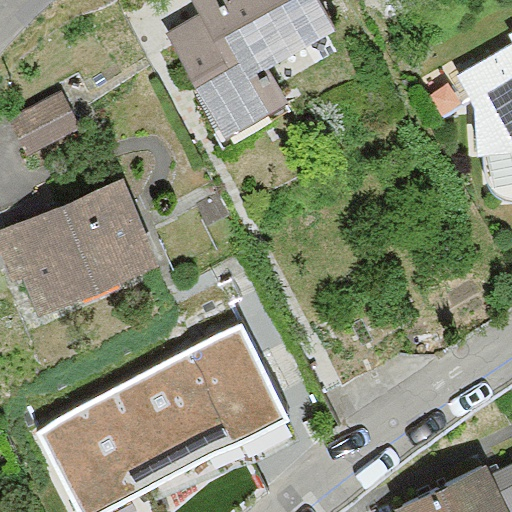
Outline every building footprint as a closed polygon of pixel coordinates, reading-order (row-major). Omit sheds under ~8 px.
[(329,0),(227,0),(166,38),(238,152),(291,118),(270,85),(351,34),(329,0)] [(511,46),(454,86),(511,171),(511,46)] [(127,179),(0,241),(0,248),(45,338),(175,274),(127,179)] [(241,320),(34,425),(83,511),(86,511),(286,407),(241,320)] [(0,421),(0,458),(12,454),(0,421)] [(511,511),(511,456),(401,511),(511,511)]
